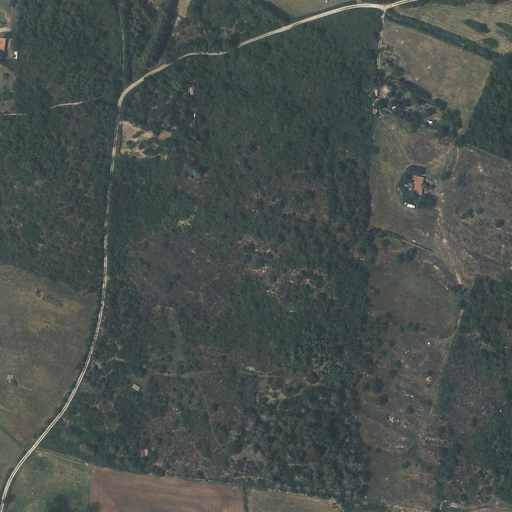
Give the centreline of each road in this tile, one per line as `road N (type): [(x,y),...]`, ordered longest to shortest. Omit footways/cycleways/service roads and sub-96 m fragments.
road 1 (track): [(0,511),(13,472),(67,403),(92,345),(121,95)]
road 2 (track): [(121,95),(189,55),(243,49),(318,17),(382,7)]
road 3 (track): [(382,7),(411,29),(511,74)]
road 4 (track): [(0,116),(121,95)]
